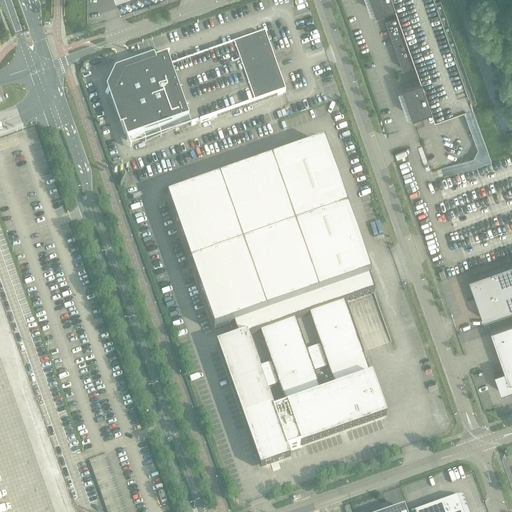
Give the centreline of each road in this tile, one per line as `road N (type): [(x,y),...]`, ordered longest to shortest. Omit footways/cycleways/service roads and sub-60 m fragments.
road 1 (unclassified): [(318,0),(475,447)]
road 2 (unclassified): [(31,67),(189,511)]
road 3 (unclassified): [(201,511),(44,68)]
road 4 (unclassified): [(475,447),(293,511)]
road 5 (unclassified): [(44,68),(223,0)]
